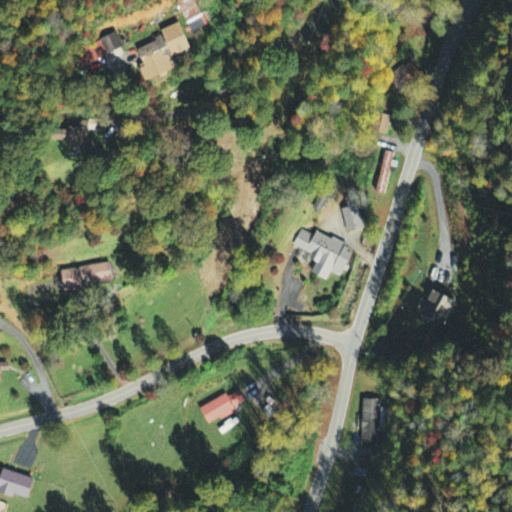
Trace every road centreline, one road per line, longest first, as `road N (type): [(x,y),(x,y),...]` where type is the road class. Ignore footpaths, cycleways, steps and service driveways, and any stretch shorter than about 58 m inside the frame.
road 1 (residential): [(355,339),(302,331),(232,337),(127,392),(0,430)]
road 2 (residential): [(465,0),(326,9),(190,110),(134,117)]
road 3 (residential): [(355,339),(442,56),(474,0)]
road 4 (residential): [(306,511),(355,339)]
